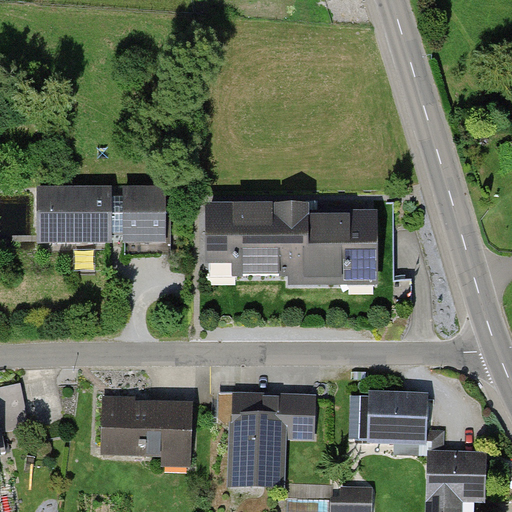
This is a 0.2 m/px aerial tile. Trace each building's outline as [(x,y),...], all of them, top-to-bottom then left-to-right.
[(123,189),(47,189),(47,245),(123,245),(123,235),(123,196),(123,189)] [(176,191),(134,191),(134,196),(134,235),(134,243),(176,243),(176,191)] [(134,196),(123,196),(123,235),(134,235),(134,196)] [(392,210),(218,209),(217,281),(392,282),(392,210)] [(439,399),(381,397),(379,444),(437,446),(439,399)] [(292,400),(243,399),(241,493),(291,493),(292,400)] [(201,404),(110,403),(109,463),(200,465),(201,404)] [(4,415),(0,415),(0,460),(11,458),(4,415)] [(498,458),(439,455),(436,511),(476,511),(476,507),(495,508),(498,458)] [(378,511),(380,488),(344,487),(342,511),(378,511)]
